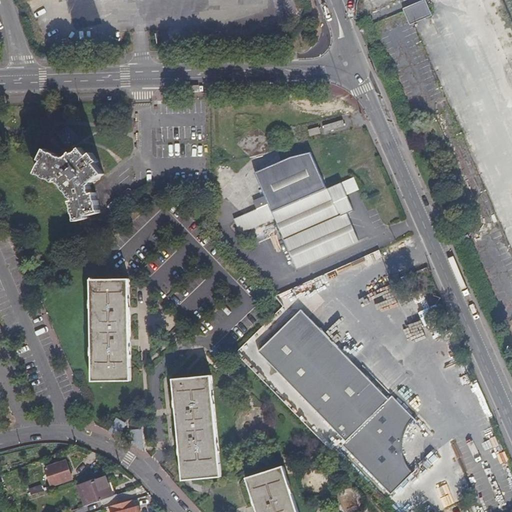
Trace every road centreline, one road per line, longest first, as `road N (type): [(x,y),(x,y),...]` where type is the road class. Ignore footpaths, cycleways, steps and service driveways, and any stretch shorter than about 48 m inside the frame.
road 1 (tertiary): [(511,423),(379,122),(345,63)]
road 2 (residential): [(345,63),(23,78)]
road 3 (residential): [(155,481),(152,379),(189,343),(208,342)]
road 4 (tertiary): [(155,481),(88,437),(50,431),(0,440)]
road 5 (unknown): [(435,382),(460,416),(497,499)]
road 6 (unknown): [(382,275),(391,309),(435,382)]
